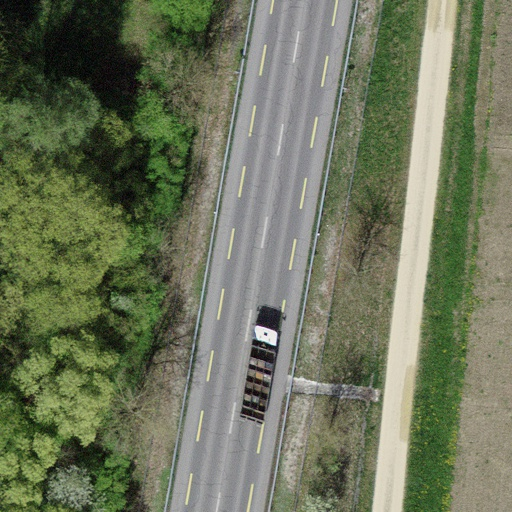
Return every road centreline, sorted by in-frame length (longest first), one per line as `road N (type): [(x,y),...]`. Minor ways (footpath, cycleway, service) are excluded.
road 1 (secondary): [(218,511),(306,0)]
road 2 (track): [(436,0),(384,511)]
